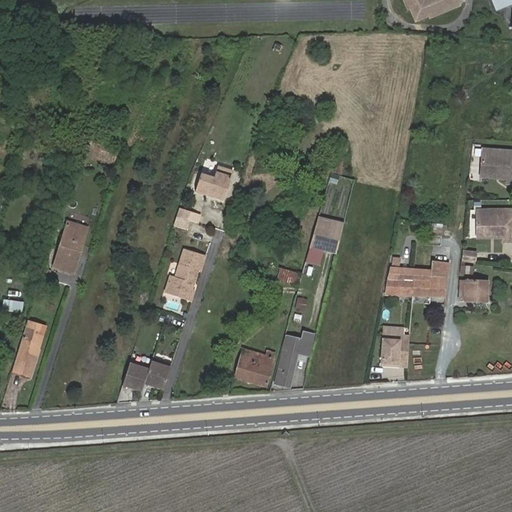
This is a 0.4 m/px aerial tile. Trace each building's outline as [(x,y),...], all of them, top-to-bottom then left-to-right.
[(402,0),(406,8),(409,8),(414,21),(427,16),(431,17),(455,7),(457,3),(462,1),(461,0),(402,0)] [(511,0),(493,0),(499,10),(511,3),(511,0)] [(288,138),(288,136),(281,133),(274,150),(291,157),(298,142),(288,138)] [(340,148),(338,156),(344,159),(347,150),(340,148)] [(511,152),(481,150),(480,170),(485,176),(497,177),(497,179),(506,180),(506,185),(511,185),(511,152)] [(344,159),(338,156),(333,172),(340,174),(344,159)] [(232,172),(217,168),(213,179),(200,175),(194,193),(223,202),(232,172)] [(485,176),(480,170),(479,178),(497,179),(497,177),(485,176)] [(287,204),(290,193),(284,191),(278,223),(295,226),(300,207),(287,204)] [(315,192),(312,201),(320,203),(323,195),(315,192)] [(202,215),(180,208),(175,226),(188,230),(190,222),(199,224),(202,215)] [(511,208),(476,208),(476,240),(511,239),(511,208)] [(343,223),(319,217),(311,244),(337,250),(343,223)] [(68,222),(67,227),(83,232),(76,253),(80,254),(88,228),(68,222)] [(83,232),(67,227),(54,267),(73,274),(80,254),(76,253),(83,232)] [(428,227),(428,235),(441,236),(441,228),(428,227)] [(337,250),(311,244),(310,249),(335,255),(337,250)] [(204,256),(184,250),(175,278),(170,276),(165,293),(190,301),(193,291),(191,290),(197,270),(199,271),(204,256)] [(477,253),(462,251),(461,261),(476,262),(477,253)] [(385,294),(400,295),(412,295),(413,270),(398,270),(400,256),(394,255),(385,294)] [(430,271),(413,270),(412,295),(444,298),(448,264),(431,262),(430,271)] [(267,264),(264,276),(297,285),(300,274),(267,264)] [(473,267),(460,265),(460,273),(473,274),(473,267)] [(460,281),(459,300),(486,301),(487,282),(460,281)] [(298,298),(295,308),(304,310),(306,300),(298,298)] [(23,303),(4,300),(2,311),(22,313),(23,303)] [(278,315),(276,323),(285,325),(287,318),(278,315)] [(38,324),(27,321),(13,367),(22,369),(21,373),(30,376),(38,352),(34,351),(32,350),(34,346),(35,346),(39,335),(35,334),(38,324)] [(2,323),(2,332),(10,332),(10,323),(2,323)] [(46,327),(38,324),(35,334),(39,335),(35,346),(34,346),(32,350),(34,351),(38,352),(46,327)] [(384,328),(383,335),(402,336),(403,329),(384,328)] [(244,330),(242,338),(251,341),(253,333),(244,330)] [(301,339),(285,335),(272,384),(289,387),(297,353),(307,356),(313,334),(303,331),(301,339)] [(402,336),(383,335),(381,365),(407,366),(409,337),(402,336)] [(243,350),(234,377),(265,386),(276,353),(266,350),(264,356),(243,350)] [(171,365),(151,359),(149,367),(143,384),(162,390),(171,365)] [(372,360),(371,368),(376,369),(379,361),(372,360)] [(149,367),(130,361),(122,386),(141,392),(143,384),(149,367)]
